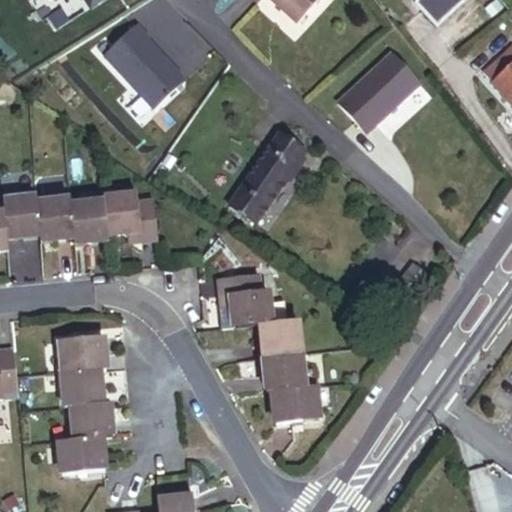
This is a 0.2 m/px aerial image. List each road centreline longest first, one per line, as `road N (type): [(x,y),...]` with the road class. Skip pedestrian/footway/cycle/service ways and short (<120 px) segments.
road 1 (residential): [(276,511),(168,340),(120,288),(0,298)]
road 2 (secondary): [(337,511),(511,260)]
road 3 (unknown): [(168,340),(163,449),(143,493)]
